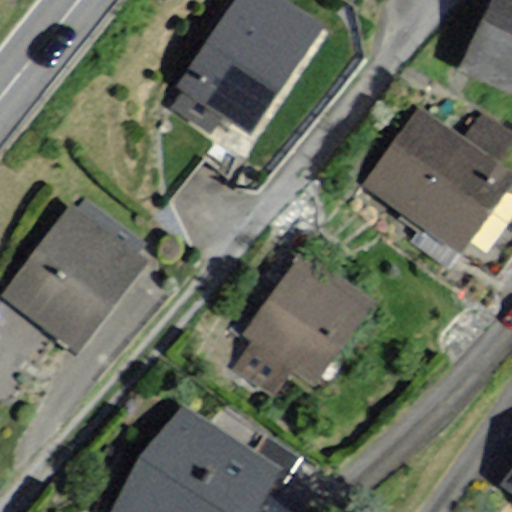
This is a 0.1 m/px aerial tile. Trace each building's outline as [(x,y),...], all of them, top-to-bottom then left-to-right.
[(321,25),(283,0),(225,0),(176,76),(255,127),(321,25)] [(511,0),(491,0),(463,61),(511,83),(511,0)] [(511,180),(511,170),(419,107),(366,182),(464,250),(511,180)] [(142,261),(74,210),(13,292),(81,343),(142,261)] [(379,302),(299,249),(244,331),(252,336),(231,366),(272,393),(291,365),(322,386),(379,302)] [(252,511),(282,467),(184,404),(114,511),(252,511)]
